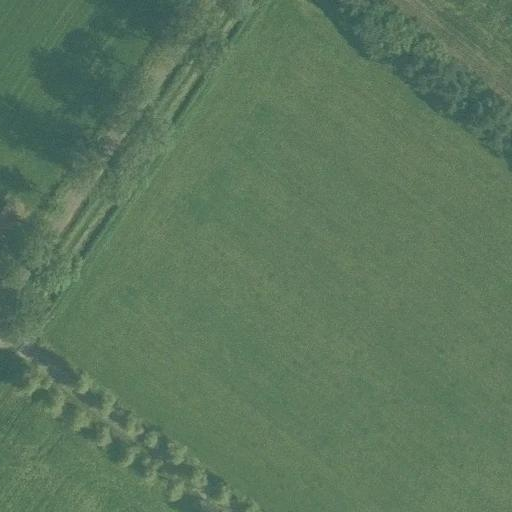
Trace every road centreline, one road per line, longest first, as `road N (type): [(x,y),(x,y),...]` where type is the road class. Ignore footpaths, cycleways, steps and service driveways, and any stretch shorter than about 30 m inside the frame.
road 1 (unclassified): [(0,298),(203,0)]
road 2 (unclassified): [(232,511),(0,330)]
